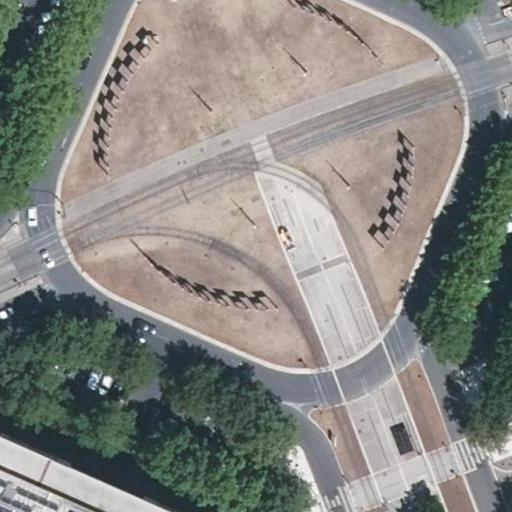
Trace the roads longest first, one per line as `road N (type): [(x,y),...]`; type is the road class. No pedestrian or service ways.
road 1 (primary): [(494,511),(427,316)]
road 2 (primary): [(252,375),(333,389),(400,350),(427,316)]
road 3 (primary): [(110,0),(34,172)]
road 4 (residential): [(167,338),(121,449),(105,511)]
road 5 (primary): [(427,316),(488,150)]
road 6 (primary): [(252,375),(319,445),(344,511)]
road 7 (primary): [(34,172),(42,239),(82,296)]
road 8 (primary): [(488,150),(484,83),(460,31)]
